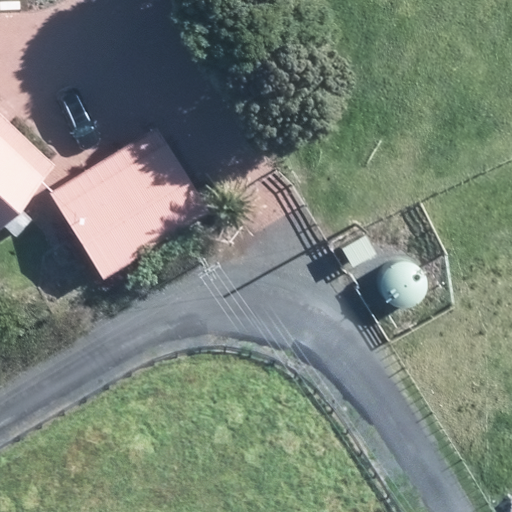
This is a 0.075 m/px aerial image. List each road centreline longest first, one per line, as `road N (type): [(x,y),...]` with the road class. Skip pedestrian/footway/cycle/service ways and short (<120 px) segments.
road 1 (track): [(0,424),(209,307),(297,315),(342,345),(445,511)]
road 2 (track): [(297,315),(264,193),(163,0)]
